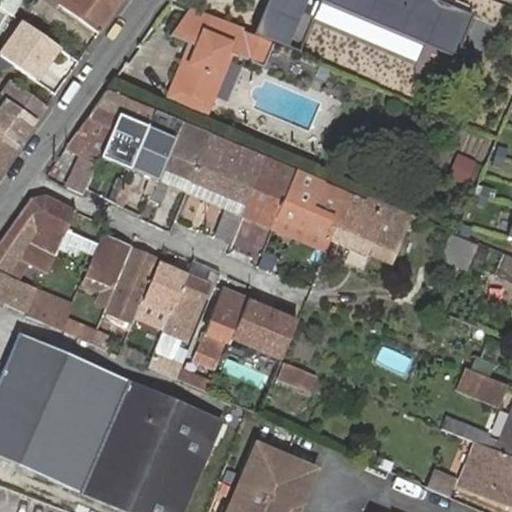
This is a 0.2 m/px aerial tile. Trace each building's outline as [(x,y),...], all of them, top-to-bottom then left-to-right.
[(0,0),(0,10),(11,19),(18,0),(0,0)] [(123,2),(120,0),(62,0),(57,8),(97,36),(123,2)] [(189,100),(185,109),(205,118),(228,54),(258,65),(268,44),(282,50),(302,0),(258,0),(250,20),(235,14),(229,29),(185,13),(168,39),(188,48),(170,91),(189,100)] [(317,0),(317,2),(423,47),(441,4),(431,0),(317,0)] [(0,48),(9,45),(0,22),(0,48)] [(0,137),(16,150),(45,110),(10,85),(0,98),(0,103),(2,105),(0,107),(0,137)] [(166,101),(185,109),(189,100),(170,91),(166,101)] [(105,147),(124,102),(105,95),(71,142),(86,152),(80,161),(84,164),(72,194),(82,199),(98,161),(105,147)] [(131,160),(154,115),(124,102),(105,147),(131,160)] [(161,172),(181,126),(154,115),(131,160),(134,161),(161,172)] [(191,184),(211,139),(181,126),(161,172),(156,182),(146,206),(141,218),(139,222),(152,229),(171,188),(187,194),(191,184)] [(0,172),(16,150),(0,137),(0,172)] [(218,195),(236,150),(211,139),(191,184),(187,194),(213,205),(218,195)] [(134,161),(131,160),(105,147),(98,161),(129,173),(130,171),(134,161)] [(244,206),(263,161),(236,150),(218,195),(213,205),(212,208),(225,214),(215,238),(229,243),(239,219),(244,206)] [(481,166),(458,156),(446,183),(470,193),(481,166)] [(156,182),(161,172),(134,161),(130,171),(145,178),(146,177),(156,182)] [(277,220),(295,174),(263,161),(244,206),(277,220)] [(331,243),(350,197),(295,174),(277,220),(331,243)] [(146,206),(156,182),(146,177),(145,178),(135,201),(146,206)] [(331,244),(369,260),(371,256),(389,263),(409,216),(367,198),(365,204),(350,197),(331,243),(331,244)] [(0,305),(27,317),(26,319),(59,333),(66,319),(71,307),(18,284),(6,279),(17,264),(27,268),(48,277),(60,251),(76,257),(79,252),(94,258),(99,245),(68,232),(76,214),(47,199),(31,200),(0,244),(0,305)] [(331,244),(331,243),(277,220),(273,228),(328,252),(331,244)] [(478,245),(456,236),(451,234),(439,263),(465,274),(478,245)] [(103,312),(129,251),(104,240),(86,278),(82,288),(98,295),(92,307),(103,312)] [(159,264),(129,251),(103,312),(103,314),(133,327),(138,314),(159,264)] [(511,259),(507,257),(502,269),(511,274),(508,280),(511,280),(511,259)] [(18,284),(27,268),(17,264),(6,279),(18,284)] [(187,277),(159,264),(138,314),(162,324),(158,332),(163,334),(187,277)] [(207,286),(187,277),(163,334),(174,338),(181,322),(192,326),(207,286)] [(220,359),(244,302),(222,293),(198,349),(220,359)] [(245,361),(250,350),(281,363),(298,322),(247,301),(228,345),(223,352),(245,361)] [(95,332),(66,319),(59,333),(89,345),(95,332)] [(181,322),(174,338),(185,342),(192,326),(181,322)] [(114,339),(95,332),(89,345),(108,353),(114,339)] [(157,351),(174,358),(181,341),(163,334),(157,351)] [(128,384),(18,338),(0,379),(0,458),(82,494),(124,511),(179,511),(218,423),(128,384)] [(146,358),(124,348),(120,358),(130,363),(142,368),(146,358)] [(283,363),(278,380),(312,392),(318,374),(283,363)] [(494,407),(504,386),(463,370),(454,392),(494,407)] [(492,451),(511,459),(511,407),(510,407),(497,440),(482,435),(483,431),(444,415),(439,426),(493,449),(492,451)] [(224,511),(287,511),(270,505),(274,498),(298,507),(314,470),(252,444),(224,511)] [(511,511),(511,459),(492,451),(476,493),(503,505),(499,511),(511,511)] [(439,476),(433,490),(447,495),(452,482),(439,476)] [(295,511),(298,507),(274,498),(270,505),(287,511),(295,511)]
